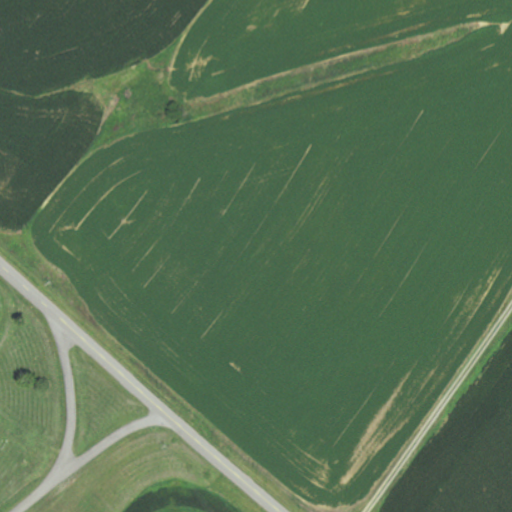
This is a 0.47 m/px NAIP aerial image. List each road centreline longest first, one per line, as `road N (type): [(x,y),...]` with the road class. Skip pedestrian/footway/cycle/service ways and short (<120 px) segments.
road 1 (residential): [(276,507),(511,169)]
road 2 (tertiary): [(281,511),(0,266)]
road 3 (residential): [(16,511),(103,446),(171,417)]
road 4 (residential): [(60,318),(71,422),(63,458),(40,491)]
